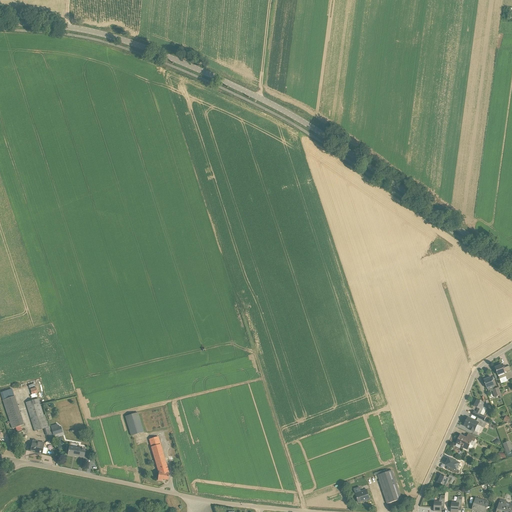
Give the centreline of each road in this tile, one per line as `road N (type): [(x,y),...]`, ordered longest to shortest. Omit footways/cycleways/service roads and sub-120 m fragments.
road 1 (tertiary): [(511,266),(258,96),(110,34),(0,22)]
road 2 (unclassified): [(308,511),(185,496),(19,460)]
road 3 (track): [(245,319),(306,511)]
road 4 (residential): [(416,511),(474,372),(511,344)]
